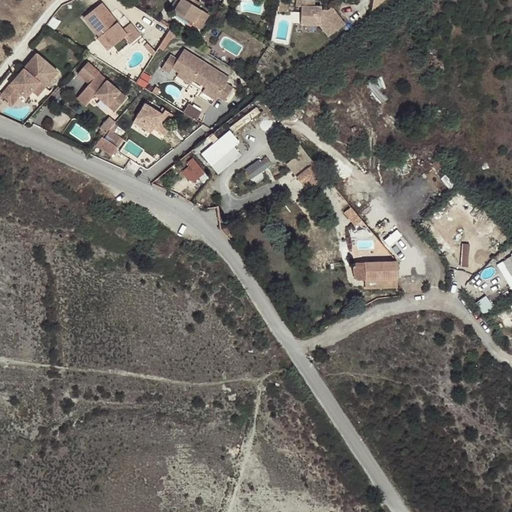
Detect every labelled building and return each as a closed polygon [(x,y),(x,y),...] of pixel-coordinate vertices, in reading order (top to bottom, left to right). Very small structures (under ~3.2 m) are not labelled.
[(193,0),(180,0),(174,11),(194,22),(192,25),(200,30),(207,18),(200,13),(202,10),(191,3),(193,0)] [(315,0),(298,0),(298,7),(303,7),(302,24),(321,25),(330,37),(346,24),(332,7),(328,10),(322,10),(316,10),(317,7),(315,7),(315,0)] [(374,0),(372,11),(385,0),(374,0)] [(102,35),(112,48),(125,37),(130,44),(141,36),(131,23),(123,29),(102,3),(83,18),(99,37),(102,35)] [(172,14),(192,25),(194,22),(174,11),(172,14)] [(107,51),(112,48),(102,35),(99,37),(97,39),(107,51)] [(195,79),(205,63),(184,51),(178,60),(170,55),(161,70),(169,75),(171,71),(172,70),(172,69),(173,69),(179,73),(193,82),(194,81),(195,80),(195,79)] [(56,71),(35,54),(22,70),(22,71),(22,72),(22,73),(22,74),(23,75),(24,75),(24,76),(21,80),(21,79),(20,79),(20,78),(19,78),(18,78),(17,78),(16,78),(15,79),(0,97),(0,98),(4,101),(3,102),(6,105),(7,104),(11,107),(21,95),(26,99),(33,89),(28,86),(33,79),(38,83),(44,87),(56,71)] [(113,111),(125,97),(106,81),(108,78),(90,62),(79,75),(90,85),(77,100),(85,107),(95,95),(113,111)] [(230,79),(205,63),(195,79),(195,80),(194,81),(203,86),(206,82),(208,83),(206,88),(205,90),(216,97),(224,102),(234,88),(227,83),(230,79)] [(22,70),(15,79),(16,78),(17,78),(18,78),(19,78),(20,78),(20,79),(21,79),(21,80),(24,76),(24,75),(23,75),(22,74),(22,73),(22,72),(22,71),(22,70)] [(177,77),(191,86),(193,82),(179,73),(177,77)] [(33,89),(38,83),(33,79),(28,86),(33,89)] [(214,100),(216,97),(205,90),(202,93),(214,100)] [(146,104),(136,119),(153,129),(161,133),(168,123),(173,115),(165,110),(163,114),(146,104)] [(200,119),(205,111),(191,104),(187,112),(200,119)] [(116,123),(108,117),(98,128),(106,135),(116,123)] [(136,119),(133,123),(150,133),(153,129),(136,119)] [(128,131),(116,123),(106,135),(96,147),(111,157),(128,131)] [(172,125),(168,123),(161,133),(165,136),(172,125)] [(221,173),(246,154),(239,145),(243,141),(234,129),(205,151),(221,173)] [(266,158),(244,174),(249,181),(271,166),(266,158)] [(194,162),(181,172),(191,186),(205,176),(194,162)] [(314,163),(311,165),(296,177),(308,191),(320,181),(329,181),(314,163)] [(448,226),(475,200),(465,189),(437,215),(448,226)] [(477,201),(467,211),(476,221),(487,210),(477,201)] [(363,221),(351,207),(344,212),(355,226),(363,221)] [(487,216),(479,222),(484,228),(492,222),(487,216)] [(493,220),(477,239),(495,253),(510,235),(493,220)] [(511,285),(511,255),(500,261),(511,285)] [(397,264),(397,261),(354,263),(353,268),(354,274),(355,278),(356,279),(358,280),(366,280),(398,279),(397,264)] [(427,273),(405,274),(406,285),(428,283),(427,273)] [(398,279),(366,280),(366,287),(398,286),(398,279)]
